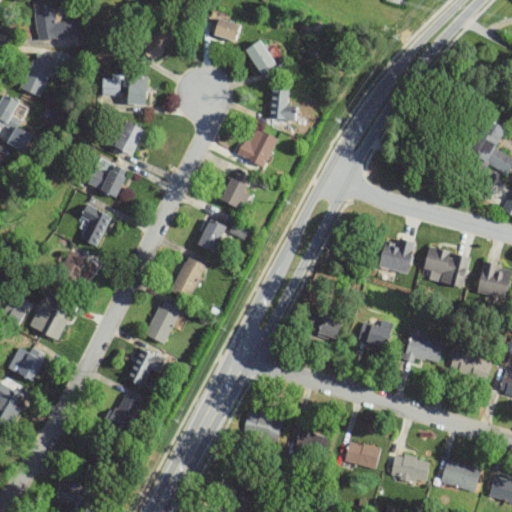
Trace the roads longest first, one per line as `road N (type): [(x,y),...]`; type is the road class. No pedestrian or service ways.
road 1 (residential): [(4,511),(209,130),(200,91)]
road 2 (tertiary): [(241,358),(269,331),(397,97),(480,0)]
road 3 (residential): [(511,440),(241,358)]
road 4 (residential): [(511,235),(398,207),(329,173)]
road 5 (tertiary): [(157,511),(241,358)]
